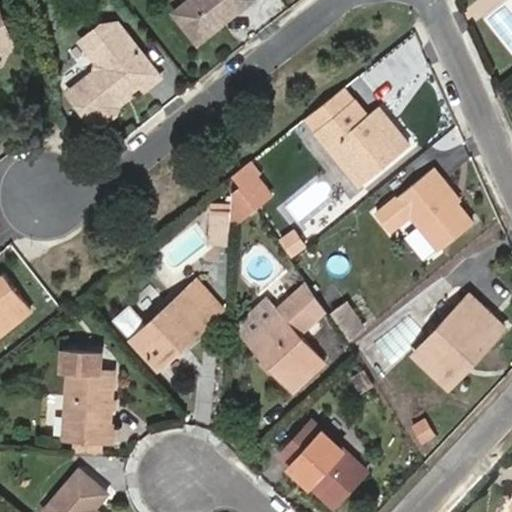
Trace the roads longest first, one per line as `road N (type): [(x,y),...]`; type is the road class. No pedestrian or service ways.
road 1 (residential): [(42,200),(97,188),(346,0)]
road 2 (residential): [(428,0),(511,171)]
road 3 (residential): [(412,511),(511,404)]
